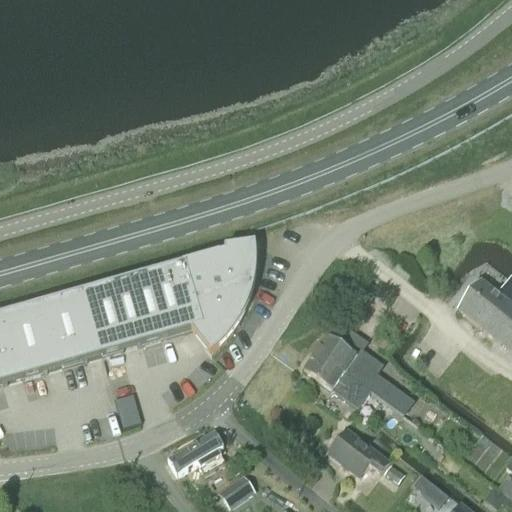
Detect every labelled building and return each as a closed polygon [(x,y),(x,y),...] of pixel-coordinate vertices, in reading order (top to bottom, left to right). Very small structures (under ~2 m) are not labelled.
[(256,249),(84,297),(102,359),(194,332),(210,360),(235,339),(249,319),(252,312),(256,299),(259,280),(258,261),(256,249)] [(497,298),(481,286),(458,315),(511,358),(511,282),(511,281),(497,298)] [(84,297),(44,308),(62,371),(102,359),(84,297)] [(44,308),(3,320),(21,383),(62,371),(44,308)] [(3,320),(0,320),(0,389),(21,383),(3,320)] [(350,393),(352,394),(387,419),(396,406),(360,380),(361,378),(350,370),(357,360),(327,339),(315,356),(344,377),(356,385),(350,393)] [(332,395),(337,389),(349,398),(352,394),(350,393),(356,385),(344,377),(315,356),(303,374),(332,395)] [(214,436),(167,464),(176,480),(197,467),(204,479),(225,467),(218,455),(223,452),(214,436)] [(381,479),(389,468),(347,436),(329,459),(360,483),(369,470),(381,479)] [(313,460),(296,446),(292,443),(284,452),(305,469),(313,460)] [(389,472),(382,482),(395,491),(402,481),(389,472)] [(243,479),(217,496),(227,511),(233,511),(255,497),(243,479)] [(420,480),(412,491),(422,498),(430,488),(420,480)]
